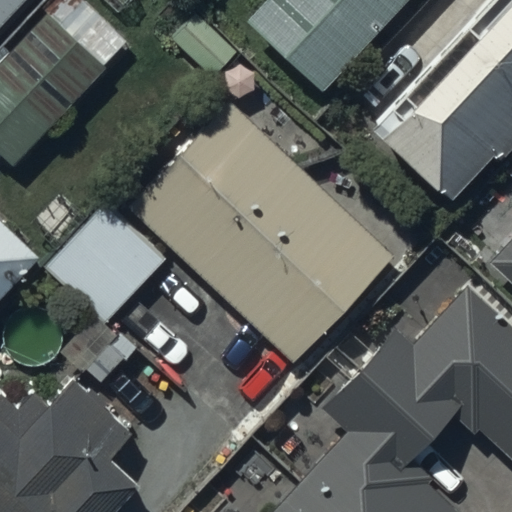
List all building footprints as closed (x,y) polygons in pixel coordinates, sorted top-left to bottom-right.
[(0,0),(0,15),(14,0),(0,0)] [(396,0),(255,0),(244,13),(321,83),(396,0)] [(511,0),(493,0),(375,125),(432,178),(435,175),(448,188),(491,142),(498,149),(511,134),(511,0)] [(104,61),(44,6),(0,53),(0,153),(10,162),(104,61)] [(394,250),(227,93),(125,200),(292,357),(394,250)] [(162,254),(101,198),(44,259),(105,315),(162,254)] [(0,289),(39,249),(0,212),(0,289)] [(511,234),(491,256),(511,275),(511,234)] [(511,320),(465,278),(412,335),(393,317),(315,402),(341,426),(261,511),(242,511),(227,498),(214,511),(461,511),(463,510),(427,478),(433,472),(413,454),(453,410),(472,427),(478,423),(511,454),(511,320)] [(130,427),(70,373),(18,430),(0,414),(0,511),(103,511),(137,476),(108,451),(130,427)]
